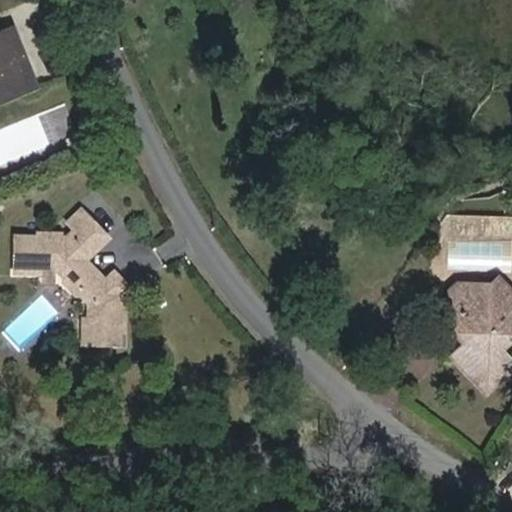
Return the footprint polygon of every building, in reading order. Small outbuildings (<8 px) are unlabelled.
[(21,28),(0,35),(0,43),(16,38),(35,90),(43,88),(21,28)] [(16,38),(0,43),(0,93),(9,90),(12,98),(35,90),(16,38)] [(0,101),(12,98),(9,90),(0,93),(0,101)] [(82,274),(83,265),(106,245),(81,216),(74,222),(82,229),(76,235),(65,245),(14,243),(13,272),(37,273),(37,263),(54,264),(54,274),(62,283),(62,286),(73,301),(80,301),(87,309),(86,350),(115,352),(116,337),(120,337),(120,316),(117,316),(118,299),(124,293),(112,278),(102,288),(97,282),(91,283),(82,274)] [(74,222),(68,228),(76,235),(82,229),(74,222)] [(37,273),(54,274),(54,264),(37,263),(37,273)] [(97,282),(83,265),(82,274),(91,283),(97,282)] [(503,318),(511,310),(511,303),(491,284),(483,290),(450,289),(442,297),(482,300),(481,315),(503,318)] [(496,344),(502,340),(503,318),(481,315),(482,300),(442,297),(440,339),(459,340),(459,350),(446,362),(483,397),(510,371),(494,354),(500,349),(496,344)]
